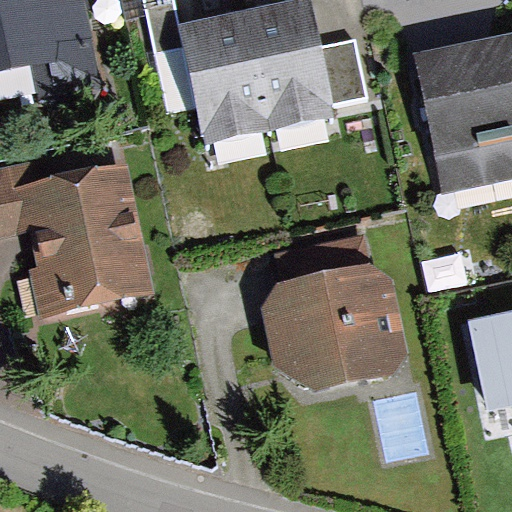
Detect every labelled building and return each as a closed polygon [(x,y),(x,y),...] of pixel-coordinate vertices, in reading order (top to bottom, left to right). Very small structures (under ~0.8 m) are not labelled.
[(0,0),(0,80),(81,59),(65,0),(0,0)] [(250,20),(275,132),(339,118),(316,7),(250,20)] [(275,132),(250,20),(185,34),(208,146),(275,132)] [(511,176),(511,34),(415,55),(443,191),(511,176)] [(157,287),(127,167),(16,195),(27,239),(45,314),(157,287)] [(0,245),(27,239),(16,195),(11,176),(0,178),(0,245)] [(420,338),(399,264),(373,255),(292,272),(274,299),(288,364),(312,383),(404,366),(420,338)] [(511,320),(461,331),(481,424),(511,417),(511,320)]
